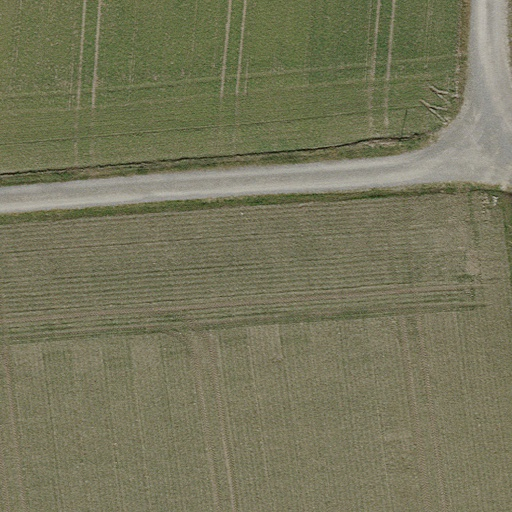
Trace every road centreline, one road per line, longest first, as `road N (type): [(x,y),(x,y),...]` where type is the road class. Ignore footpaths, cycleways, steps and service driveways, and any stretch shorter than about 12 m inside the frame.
road 1 (track): [(0,191),(485,156)]
road 2 (track): [(495,0),(485,156)]
